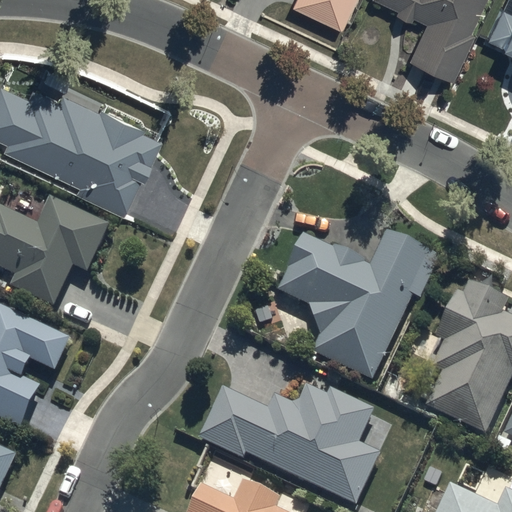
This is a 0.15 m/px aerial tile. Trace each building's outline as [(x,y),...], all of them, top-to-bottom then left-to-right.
[(292,0),(291,2),(341,25),(352,0),(292,0)] [(387,0),(398,5),(396,10),(411,17),(413,12),(428,19),(411,54),(452,73),(473,29),(469,28),(482,0),(387,0)] [(511,10),(501,5),(488,33),(502,40),(504,36),(511,40),(511,10)] [(44,86),(41,91),(31,86),(26,94),(24,93),(25,91),(13,85),(12,88),(0,81),(0,136),(7,140),(4,147),(78,183),(75,191),(124,213),(140,175),(143,176),(160,136),(142,127),(143,124),(99,103),(97,108),(61,90),(59,93),(44,86)] [(12,287),(15,288),(12,294),(38,306),(41,300),(56,307),(75,266),(89,273),(111,225),(52,198),(40,223),(0,204),(0,267),(17,276),(12,287)] [(338,244),(336,248),(308,234),(280,289),(312,305),(323,336),(316,351),(373,380),(415,294),(423,298),(444,255),(391,229),(373,266),(366,263),(367,259),(338,244)] [(511,315),(505,312),(511,298),(471,282),(466,294),(460,292),(439,338),(446,341),(435,367),(444,371),(429,406),(488,434),(511,383),(511,315)] [(0,417),(22,428),(42,386),(24,377),(32,361),(56,372),(72,339),(0,305),(0,417)] [(309,385),(301,401),(292,403),(277,396),(271,410),(225,388),(202,437),(245,459),(248,454),(358,506),(382,454),(360,443),(376,409),(333,388),(329,395),(309,385)] [(0,494),(18,455),(0,446),(0,494)] [(204,485),(191,511),(286,511),(278,508),(282,498),(246,480),(236,501),(204,485)] [(499,507),(452,484),(439,511),(511,511),(511,491),(507,490),(499,507)]
